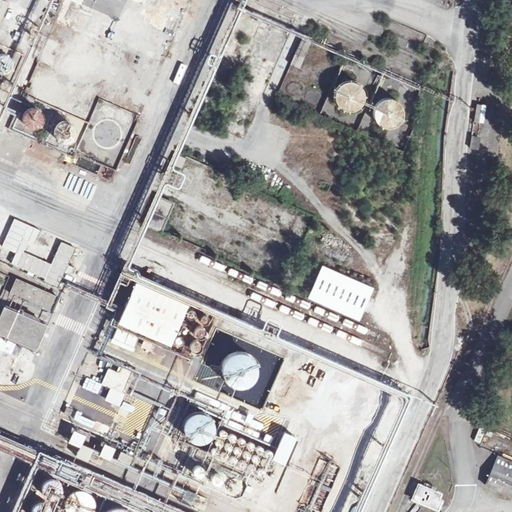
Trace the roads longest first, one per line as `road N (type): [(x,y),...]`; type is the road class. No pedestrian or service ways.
road 1 (unclassified): [(368,511),(449,325),(459,67),(474,0)]
road 2 (unknown): [(162,121),(212,139),(238,127),(307,0)]
road 3 (unknown): [(0,184),(112,233)]
